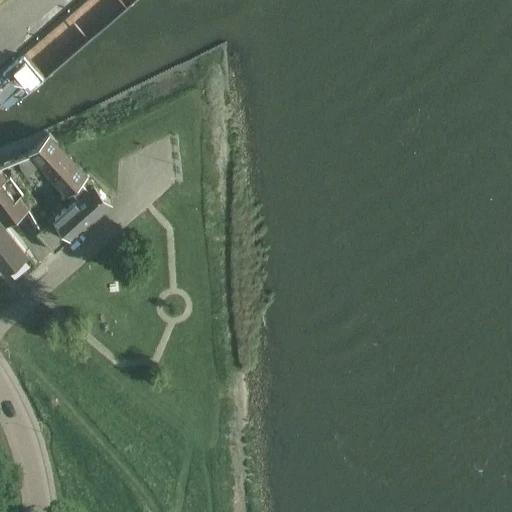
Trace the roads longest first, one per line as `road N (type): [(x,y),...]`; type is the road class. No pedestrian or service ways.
road 1 (unclassified): [(0,330),(180,170)]
road 2 (unclassified): [(38,511),(0,379)]
